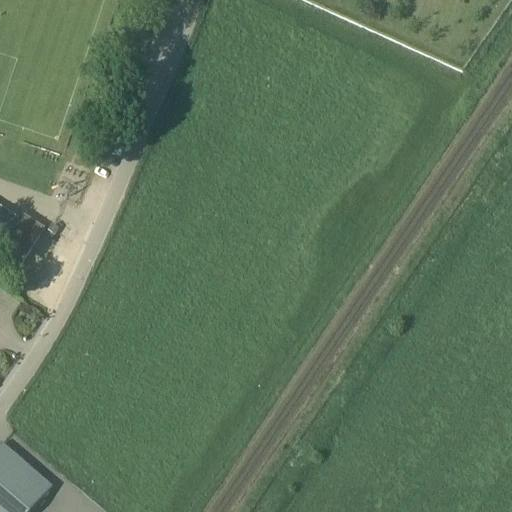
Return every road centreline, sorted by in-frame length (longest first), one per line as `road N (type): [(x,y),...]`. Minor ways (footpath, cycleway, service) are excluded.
road 1 (residential): [(0,413),(53,325),(112,197)]
road 2 (unclassified): [(112,197),(193,0)]
